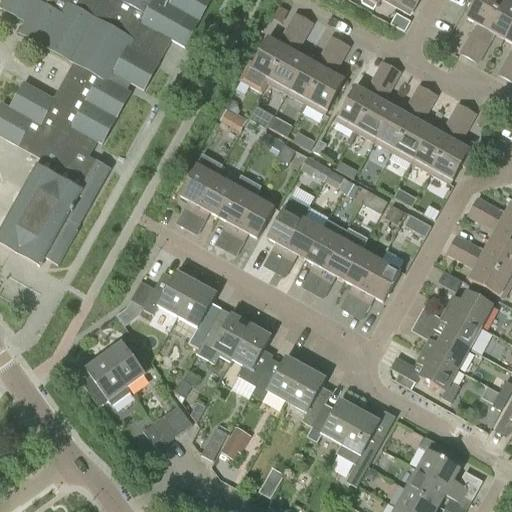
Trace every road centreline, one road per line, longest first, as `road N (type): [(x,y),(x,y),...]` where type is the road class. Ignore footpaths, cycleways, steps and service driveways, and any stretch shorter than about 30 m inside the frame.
road 1 (residential): [(372,355),(464,189),(511,173)]
road 2 (residential): [(511,101),(299,0)]
road 3 (residential): [(372,355),(369,385),(511,463)]
road 4 (residential): [(206,265),(372,355)]
road 5 (residential): [(244,511),(198,485),(179,485),(135,511)]
road 6 (residential): [(70,458),(0,360)]
